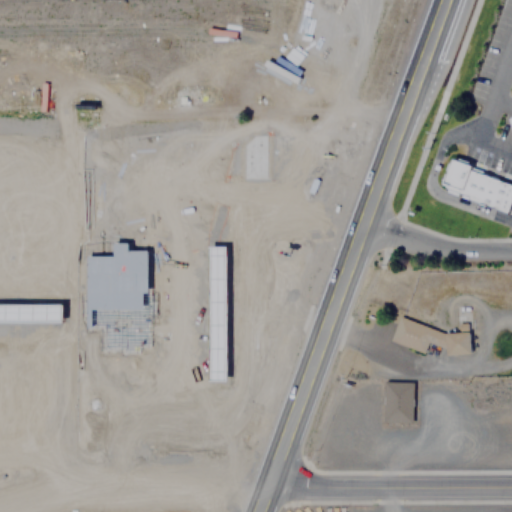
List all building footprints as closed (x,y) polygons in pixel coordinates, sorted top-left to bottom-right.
[(441,182),(439,181),(449,156),(471,165),(469,169),(511,185),(511,198),(508,209),(467,194),(465,198),(443,189),(444,186),(440,184),(441,182)] [(84,254),(112,255),(112,242),(128,242),(129,250),(147,250),(146,294),(153,295),(153,317),(148,317),(147,346),(137,345),(138,352),(122,352),(122,349),(102,348),(102,327),(86,327),(84,254)] [(209,246),(229,247),(231,381),(211,382),(209,246)] [(0,304),(62,304),(63,321),(0,321),(0,304)] [(468,331),(445,332),(396,317),(389,341),(423,352),(426,343),(443,349),(443,355),(469,354),(468,331)] [(382,380),(382,423),(411,423),(411,380),(382,380)]
